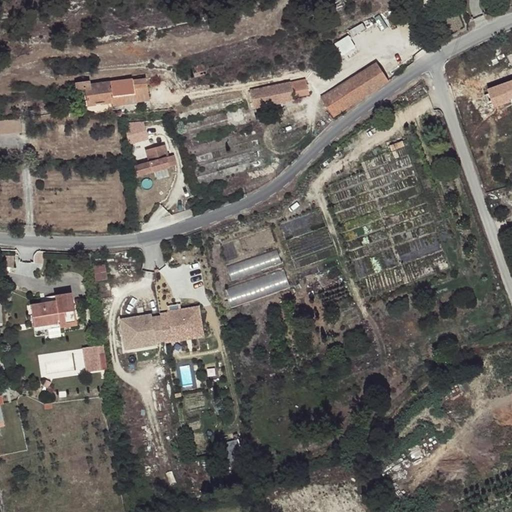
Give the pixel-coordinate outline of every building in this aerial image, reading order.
[(344,55),(357,47),(349,34),(336,42),(344,55)] [(389,80),(376,61),(322,97),(334,116),(389,80)] [(208,72),(206,62),(204,62),(193,65),(195,75),(208,72)] [(250,70),(253,79),(270,75),(268,66),(250,70)] [(145,77),(97,83),(95,102),(112,100),(112,104),(135,101),(135,99),(149,98),(147,89),(145,77)] [(296,95),(309,92),(307,78),(248,90),(253,104),(261,102),(260,97),(295,89),(296,95)] [(511,99),(511,79),(487,88),(493,106),(511,99)] [(87,104),(94,104),(95,102),(97,83),(88,84),(87,80),(76,82),(77,89),(84,87),(87,104)] [(260,97),(261,102),(296,95),(295,89),(260,97)] [(0,134),(22,133),(20,117),(0,118),(0,134)] [(128,121),(129,141),(148,140),(147,120),(128,121)] [(135,171),(167,164),(164,155),(166,154),(164,147),(146,151),(148,159),(133,163),(135,171)] [(231,276),(282,265),(279,252),(229,263),(231,276)] [(285,268),(226,288),(233,306),(291,286),(285,268)] [(59,323),(60,328),(77,325),(72,294),(55,296),(56,302),(30,306),(33,328),(59,323)] [(202,306),(121,317),(125,348),(206,338),(202,306)] [(34,332),(60,328),(59,323),(33,328),(34,332)] [(105,343),(83,346),(86,372),(103,370),(101,359),(107,358),(105,343)] [(1,394),(0,394),(0,426),(9,424),(1,394)] [(191,397),(192,409),(208,408),(206,396),(191,397)]
